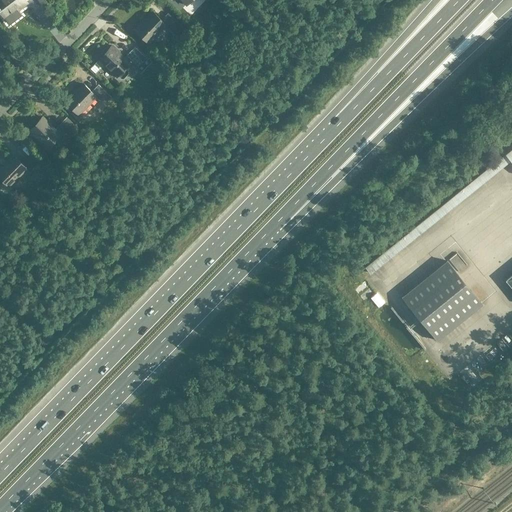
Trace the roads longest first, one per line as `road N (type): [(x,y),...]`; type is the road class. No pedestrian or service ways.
road 1 (motorway): [(335,127),(0,474)]
road 2 (motorway): [(0,509),(274,226)]
road 3 (motorway): [(274,226),(511,12)]
road 4 (motorway): [(274,226),(493,0)]
road 5 (motorway): [(459,0),(335,127)]
road 6 (motorway): [(439,0),(335,127)]
road 7 (residential): [(0,112),(109,0)]
